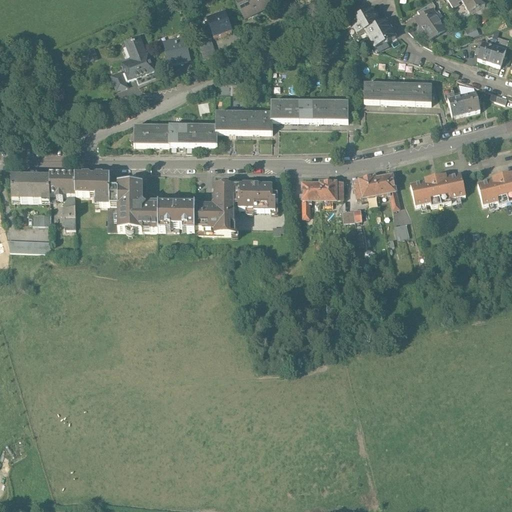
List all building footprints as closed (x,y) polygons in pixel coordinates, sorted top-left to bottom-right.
[(270,7),(265,0),(241,0),(235,3),(245,23),(254,18),(252,16),(270,7)] [(459,0),(461,3),(470,18),(485,9),(479,5),(482,2),(482,1),(480,0),(473,0),(474,0),(473,0),(459,0)] [(432,15),(434,14),(435,10),(432,6),(417,16),(421,22),(432,15)] [(377,20),(373,12),(349,25),(353,32),(377,20)] [(438,24),(432,15),(421,22),(416,25),(429,44),(445,34),(444,32),(445,28),(442,25),(438,24)] [(232,36),(225,17),(207,24),(214,43),(232,36)] [(380,26),(377,20),(353,32),(357,40),(365,35),(381,27),(380,26)] [(391,33),(386,23),(380,26),(381,27),(365,35),(370,44),(391,33)] [(181,29),(184,41),(185,46),(190,45),(186,27),(181,29)] [(463,38),(465,42),(464,42),(466,46),(480,40),(476,31),(470,33),(470,35),(463,38)] [(395,42),(391,33),(370,44),(375,53),(386,46),(387,47),(388,46),(395,42)] [(184,41),(164,46),(170,69),(190,64),(185,46),(184,41)] [(497,43),(494,51),(489,68),(500,71),(508,48),(505,47),(506,44),(497,41),(497,43)] [(146,58),(140,42),(135,44),(134,43),(129,45),(130,46),(128,47),(134,62),(121,67),(124,75),(122,76),(125,86),(128,84),(128,85),(155,75),(148,57),(146,58)] [(494,51),(497,43),(493,42),(489,42),(487,48),(494,51)] [(216,62),(211,45),(199,48),(204,66),(216,62)] [(487,48),(483,47),(481,53),(479,59),(477,64),(489,68),(494,51),(487,48)] [(88,51),(91,63),(97,61),(95,49),(88,51)] [(125,86),(122,76),(121,75),(111,79),(117,95),(127,91),(125,86)] [(431,91),(365,91),(365,109),(431,109),(431,91)] [(446,105),(447,105),(452,122),(466,118),(461,101),(455,102),(452,93),(443,95),(446,105)] [(461,101),(466,118),(480,114),(475,97),(461,101)] [(506,102),(496,99),(494,104),(505,108),(506,102)] [(348,109),(271,109),(271,120),(271,128),(272,128),(348,128),(348,109)] [(272,128),(271,128),(271,120),(216,119),(216,131),(216,138),(217,138),(272,139),(272,128)] [(134,139),(131,139),(130,139),(130,140),(130,141),(130,142),(130,143),(131,143),(131,146),(134,146),(134,149),(169,149),(169,131),(134,131),(134,139)] [(217,138),(216,138),(216,131),(169,131),(169,149),(217,149),(217,138)] [(492,180),(477,183),(483,204),(498,200),(499,203),(511,199),(511,171),(492,177),(492,180)] [(465,194),(460,174),(446,178),(445,175),(425,180),(425,183),(410,186),(415,206),(430,203),(431,206),(439,204),(439,202),(443,201),(443,203),(451,201),(450,198),(465,194)] [(75,198),(95,198),(95,207),(108,207),(108,190),(110,190),(110,177),(102,177),(102,175),(82,175),(82,177),(75,177),(75,198)] [(75,177),(50,177),(50,198),(56,198),(57,201),(63,200),(63,198),(66,198),(68,196),(70,198),(75,198),(75,177)] [(374,179),(378,196),(387,194),(396,192),(392,177),(375,180),(375,178),(374,179)] [(49,179),(11,180),(12,204),(50,203),(49,179)] [(378,196),(374,179),(352,184),(356,201),(378,196)] [(214,204),(212,206),(212,207),(195,207),(195,232),(195,234),(234,235),(234,210),(253,210),(253,211),(275,211),(275,201),(278,201),(278,195),(276,195),(276,193),(274,191),(272,191),(272,188),(271,187),(260,187),(259,188),(259,189),(254,189),(254,187),(253,186),(243,186),(242,187),(228,187),(228,185),(227,184),(222,184),(221,185),(221,187),(214,187),(214,204)] [(343,184),(320,185),(321,203),(343,203),(343,184)] [(110,190),(108,190),(108,207),(117,207),(117,232),(158,232),(158,204),(150,204),(150,207),(145,207),(143,204),(143,190),(142,190),(142,185),(138,185),(122,185),(118,185),(118,190),(110,190)] [(320,187),(302,187),(303,203),(312,203),(321,203),(320,185),(320,187)] [(399,208),(396,192),(387,194),(388,197),(390,196),(393,209),(399,208)] [(75,198),(70,198),(64,206),(65,231),(76,230),(75,198)] [(312,203),(303,203),(303,219),(309,219),(309,206),(312,206),(312,203)] [(158,204),(158,232),(166,232),(166,228),(173,228),(173,232),(179,232),(179,228),(187,228),(187,232),(195,232),(195,207),(195,204),(187,204),(187,207),(178,207),(178,209),(174,209),(174,207),(166,207),(166,204),(158,204)] [(353,212),(354,222),(362,221),(360,211),(353,212)] [(343,224),(354,222),(353,212),(342,213),(343,224)] [(50,215),(32,215),(33,226),(50,226),(50,215)] [(285,223),(280,226),(273,226),(273,232),(280,232),(280,229),(287,230),(288,223),(285,223)] [(397,238),(409,235),(406,223),(394,226),(397,238)] [(51,253),(50,242),(7,242),(10,255),(16,253),(51,253)]
